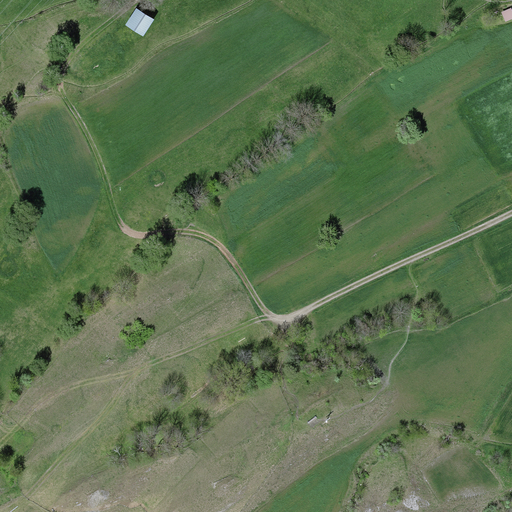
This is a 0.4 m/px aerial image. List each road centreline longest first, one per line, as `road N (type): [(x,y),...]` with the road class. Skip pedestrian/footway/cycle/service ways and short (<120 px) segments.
road 1 (track): [(276,320),(207,236),(130,232),(113,211),(61,75),(85,39),(137,0)]
road 2 (track): [(511,210),(276,320)]
